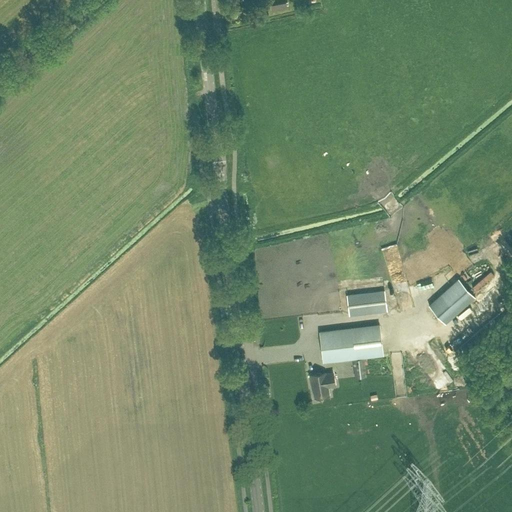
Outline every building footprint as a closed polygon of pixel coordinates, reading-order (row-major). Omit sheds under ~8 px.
[(287,7),(285,0),(276,0),(272,1),(273,9),(287,7)] [(458,277),(428,304),(445,323),(475,296),(458,277)] [(426,284),(418,284),(419,293),(427,292),(426,284)] [(417,286),(412,287),(416,300),(421,299),(417,286)] [(349,313),(386,309),(384,290),(347,294),(349,313)] [(379,324),(319,331),(323,361),(383,353),(379,324)] [(363,357),(353,359),(355,377),(366,375),(363,357)] [(325,373),(324,371),(309,374),(311,385),(312,384),(314,397),(328,395),(327,386),(335,384),(333,371),(325,373)]
